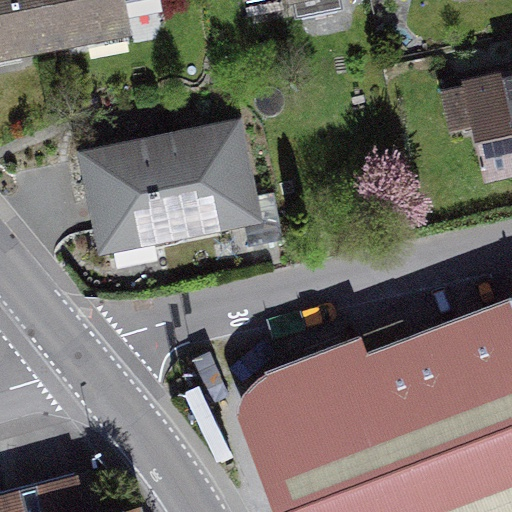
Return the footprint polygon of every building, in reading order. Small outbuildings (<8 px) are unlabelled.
[(0,0),(0,72),(62,60),(49,0),(0,0)] [(49,0),(62,60),(136,45),(126,0),(49,0)] [(281,0),(284,10),(333,0),(281,0)] [(511,80),(457,93),(478,191),(511,183),(511,80)] [(109,261),(251,232),(231,134),(89,162),(109,261)] [(511,511),(511,312),(363,362),(357,348),(261,382),(244,396),(230,420),(230,435),(266,511),(511,511)] [(0,511),(75,511),(69,485),(0,501),(0,511)]
